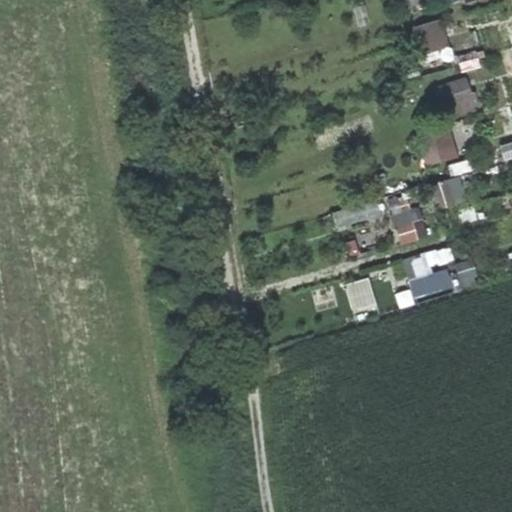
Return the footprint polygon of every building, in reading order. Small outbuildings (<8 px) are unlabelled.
[(437,16),(411,22),(417,50),(443,44),(437,16)] [(434,82),(445,116),(475,106),(465,72),(434,82)] [(432,160),(456,151),(445,124),(421,133),(432,160)] [(426,180),(433,204),(462,196),(456,172),(426,180)] [(414,205),(388,213),(397,241),(424,232),(414,205)] [(443,265),(428,269),(422,249),(399,255),(410,296),(448,285),(443,265)]
